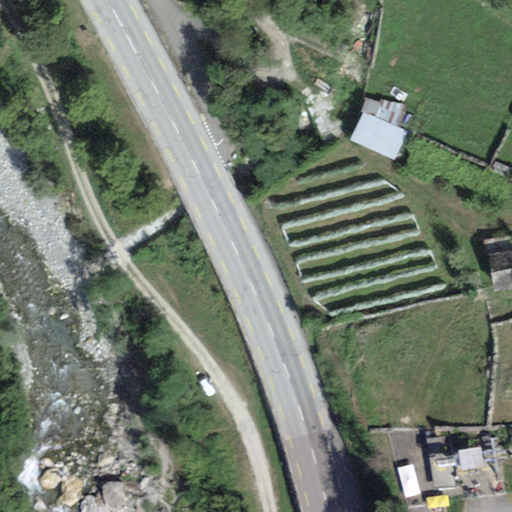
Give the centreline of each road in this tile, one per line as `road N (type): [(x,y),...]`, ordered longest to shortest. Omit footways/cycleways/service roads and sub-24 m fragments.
road 1 (track): [(1,0),(46,86),(104,232),(242,419),(267,511)]
road 2 (secondary): [(107,0),(241,261),(294,393),(327,511)]
road 3 (track): [(170,19),(271,79),(288,60),(246,0)]
